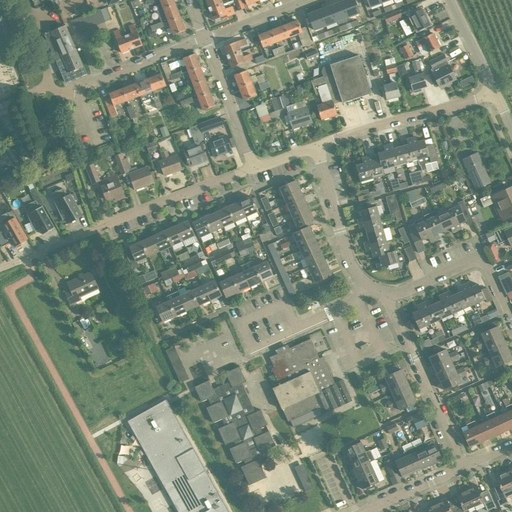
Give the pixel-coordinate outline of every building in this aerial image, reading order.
[(56,5),(54,0),(49,0),(47,2),(49,8),(56,5)] [(160,0),(164,10),(176,5),(173,0),(160,0)] [(205,0),(206,0),(210,10),(223,5),(221,1),(222,0),(205,0)] [(245,9),(242,0),(236,0),(234,1),(238,11),(245,9)] [(349,0),(342,3),(348,18),(359,13),(354,0),(349,0)] [(331,7),(337,22),(348,18),(342,3),(331,7)] [(181,18),(176,5),(164,10),(157,12),(161,22),(162,22),(163,25),(169,23),(181,18)] [(220,20),(220,18),(222,17),(223,19),(235,14),(232,7),(225,10),(223,5),(210,10),(211,14),(209,15),(211,19),(213,19),(213,20),(215,20),(216,22),(220,20)] [(320,11),(326,26),(337,22),(331,7),(320,11)] [(107,9),(101,11),(105,23),(111,20),(107,9)] [(0,29),(2,29),(3,30),(4,29),(6,36),(13,33),(10,27),(7,28),(4,26),(7,21),(9,21),(9,19),(7,19),(3,11),(4,10),(3,10),(2,11),(0,10),(0,29)] [(99,25),(105,23),(101,11),(101,10),(94,12),(99,25)] [(399,10),(384,17),(387,24),(402,17),(399,10)] [(418,31),(429,25),(422,10),(410,15),(411,16),(404,20),(407,26),(408,26),(412,33),(417,30),(418,31)] [(315,31),(326,26),(320,11),(309,15),(310,18),(311,22),(315,31)] [(93,27),(99,25),(94,12),(88,15),(93,27)] [(88,15),(83,17),(88,29),(93,27),(88,15)] [(83,17),(77,19),(82,31),(88,29),(83,17)] [(185,32),(181,18),(169,23),(163,25),(164,27),(165,29),(170,27),(173,36),(185,32)] [(75,34),(82,31),(77,19),(71,21),(75,34)] [(298,21),(285,26),(289,38),(298,35),(300,39),(304,38),(302,33),(298,21)] [(132,34),(127,36),(132,50),(142,46),(135,25),(129,27),(132,34)] [(45,35),(59,68),(65,83),(86,74),(66,26),(45,35)] [(289,38),(285,26),(272,31),(276,43),(289,38)] [(122,54),(132,50),(127,36),(122,38),(120,30),(114,33),(122,54)] [(276,43),(272,31),(259,36),(263,48),(276,43)] [(229,44),(248,36),(247,32),(227,40),(229,44)] [(429,53),(441,48),(434,34),(423,39),(423,41),(416,44),(419,50),(426,47),(429,53)] [(228,58),(241,53),(239,48),(247,45),(245,40),(224,47),(228,58)] [(408,45),(400,49),(405,59),(413,55),(408,45)] [(275,57),(281,55),(278,48),(272,50),(275,57)] [(317,50),(306,55),(308,61),(319,56),(317,50)] [(243,57),(241,53),(228,58),(232,68),(253,61),(251,55),(243,57)] [(184,59),(186,66),(180,69),(181,71),(183,74),(201,67),(195,54),(184,59)] [(433,69),(436,68),(446,62),(447,62),(448,62),(444,55),(430,62),(433,69)] [(264,61),(262,56),(254,59),(256,64),(264,61)] [(344,103),(371,94),(359,56),(323,68),(322,72),(324,77),(312,81),(316,95),(319,94),(323,104),(317,106),(322,120),(337,115),(327,84),(337,81),(344,103)] [(304,60),(300,62),(307,77),(311,75),(304,60)] [(414,71),(421,69),(419,61),(412,64),(414,71)] [(446,62),(436,68),(433,69),(431,70),(433,74),(437,81),(440,87),(456,79),(449,66),(447,62),(446,62)] [(386,67),(388,75),(397,72),(396,65),(386,67)] [(397,67),(399,73),(406,71),(404,65),(397,67)] [(201,67),(183,74),(183,76),(185,79),(191,77),(194,85),(197,84),(205,80),(201,67)] [(239,88),(252,83),(247,71),(234,76),(239,88)] [(161,74),(148,80),(153,91),(166,86),(161,74)] [(388,100),(400,97),(395,74),(389,75),(392,85),(385,87),(388,100)] [(413,92),(414,91),(414,94),(421,92),(420,89),(427,87),(423,75),(409,79),(413,92)] [(472,76),(466,79),(469,85),(474,82),(472,76)] [(135,85),(140,96),(142,102),(153,98),(155,97),(153,91),(148,80),(135,85)] [(194,85),(199,98),(210,93),(205,80),(197,84),(194,85)] [(252,83),(239,88),(244,100),(257,95),(252,83)] [(135,85),(122,89),(127,101),(140,96),(135,85)] [(118,115),(114,106),(127,101),(122,89),(109,94),(111,98),(105,100),(111,117),(118,115)] [(181,91),(174,94),(177,101),(184,98),(181,91)] [(215,106),(210,93),(199,98),(204,111),(215,106)] [(280,109),(286,108),(286,106),(282,96),(277,98),(280,109)] [(307,107),(306,108),(304,101),(291,106),(293,112),(288,114),(293,129),(312,123),(307,107)] [(265,103),(256,108),(259,116),(268,113),(265,103)] [(199,124),(202,134),(210,131),(224,126),(220,117),(199,124)] [(190,167),(207,160),(202,146),(202,147),(200,142),(205,140),(199,125),(190,128),(197,148),(185,153),(190,167)] [(166,127),(160,129),(164,139),(169,136),(166,127)] [(210,131),(202,134),(205,140),(206,140),(207,143),(209,142),(215,158),(233,151),(227,135),(213,140),(210,131)] [(416,137),(411,138),(417,160),(419,166),(420,166),(421,171),(426,170),(425,165),(438,161),(434,145),(426,147),(424,140),(418,142),(416,137)] [(406,163),(407,167),(414,165),(412,161),(417,160),(411,138),(406,140),(408,145),(401,147),(406,163)] [(149,153),(159,150),(156,141),(147,145),(149,153)] [(393,143),(388,145),(394,166),(406,163),(401,147),(395,149),(393,143)] [(378,154),(379,159),(380,159),(383,169),(394,166),(388,145),(383,146),(385,152),(378,154)] [(110,146),(102,149),(105,157),(113,154),(110,146)] [(165,176),(182,170),(177,155),(169,158),(167,151),(161,153),(164,160),(160,161),(165,176)] [(476,189),(490,183),(477,153),(463,160),(476,189)] [(122,154),(116,157),(122,175),(129,173),(128,171),(131,170),(127,158),(124,160),(122,154)] [(372,156),(367,157),(373,178),(385,175),(383,169),(380,159),(379,159),(373,161),(372,156)] [(361,182),(373,178),(367,157),(362,159),(363,164),(356,166),(361,182)] [(94,184),(100,182),(94,165),(87,167),(94,184)] [(131,170),(128,171),(129,173),(135,190),(154,183),(148,167),(139,171),(138,167),(131,170)] [(465,179),(462,172),(454,175),(458,183),(465,179)] [(106,186),(102,187),(105,194),(103,195),(103,196),(104,199),(105,200),(106,199),(107,201),(115,198),(116,201),(125,198),(119,181),(118,182),(116,176),(104,181),(106,186)] [(280,188),(283,197),(300,189),(296,181),(280,188)] [(511,189),(511,188),(495,195),(494,193),(480,199),(484,208),(497,202),(505,219),(502,220),(502,221),(511,216),(511,189)] [(0,189),(0,196),(5,207),(9,205),(2,189),(0,189)] [(83,216),(70,195),(68,196),(64,189),(52,194),(63,220),(68,218),(71,223),(83,216)] [(303,197),(300,189),(283,197),(287,204),(303,197)] [(378,196),(376,191),(369,193),(368,190),(357,193),(359,201),(378,196)] [(29,194),(21,198),(24,204),(32,200),(29,194)] [(239,202),(246,217),(258,212),(251,197),(239,202)] [(290,212),(307,205),(303,197),(287,204),(290,212)] [(459,206),(448,211),(457,231),(462,229),(460,224),(466,221),(465,218),(470,216),(463,200),(457,203),(459,206)] [(55,228),(43,206),(40,208),(36,201),(24,206),(35,232),(40,230),(43,235),(55,228)] [(235,222),(246,217),(239,202),(228,207),(235,222)] [(267,212),(273,209),(271,206),(270,203),(264,205),(267,212)] [(310,213),(307,205),(290,212),(294,220),(310,213)] [(359,224),(380,218),(376,206),(361,211),(362,218),(357,219),(359,224)] [(216,212),(223,227),(235,222),(228,207),(216,212)] [(424,216),(435,241),(440,239),(438,234),(444,231),(437,216),(435,211),(424,216)] [(452,233),(457,231),(448,211),(437,216),(444,231),(450,228),(452,233)] [(28,240),(16,218),(13,219),(9,212),(0,215),(0,225),(8,244),(13,241),(16,246),(28,240)] [(205,218),(212,233),(223,227),(216,212),(205,218)] [(277,218),(274,212),(268,215),(271,221),(277,218)] [(314,221),(310,213),(294,220),(297,228),(314,221)] [(431,243),(435,241),(424,216),(414,221),(413,224),(408,226),(411,233),(410,234),(414,243),(422,240),(422,241),(428,238),(431,243)] [(212,233),(205,218),(193,223),(200,238),(212,233)] [(279,224),(277,218),(271,221),(274,227),(279,224)] [(367,234),(383,230),(380,218),(359,224),(360,229),(365,228),(367,234)] [(188,221),(176,226),(183,241),(195,236),(188,221)] [(165,231),(171,246),(183,241),(176,226),(165,231)] [(283,232),(280,226),(274,229),(277,234),(283,232)] [(293,234),(297,243),(313,235),(310,227),(293,234)] [(511,246),(511,245),(511,228),(505,231),(504,228),(494,233),(499,244),(508,239),(511,246)] [(364,242),(365,247),(386,241),(383,230),(367,234),(369,241),(364,242)] [(165,231),(153,236),(160,252),(171,246),(165,231)] [(317,243),(313,235),(297,243),(300,251),(317,243)] [(148,257),(160,252),(153,236),(142,242),(148,257)] [(386,241),(365,247),(366,252),(372,251),(374,258),(380,256),(379,256),(389,253),(386,241)] [(137,262),(148,257),(142,242),(130,247),(132,252),(126,255),(133,270),(139,267),(137,262)] [(216,243),(209,246),(212,252),(219,249),(216,243)] [(274,243),(268,246),(271,252),(276,249),(274,243)] [(317,243),(300,251),(304,259),(321,251),(317,243)] [(417,259),(414,253),(411,246),(404,249),(410,262),(417,259)] [(308,267),(324,259),(321,251),(304,259),(308,267)] [(381,262),(376,264),(378,269),(399,263),(405,261),(403,254),(397,256),(395,251),(389,253),(379,256),(380,256),(381,262)] [(279,254),(273,257),(275,262),(281,259),(279,254)] [(281,259),(275,262),(278,268),(284,265),(282,263),(281,259)] [(324,259),(308,267),(310,272),(311,275),(328,267),(324,259)] [(255,267),(262,282),(273,277),(267,262),(255,267)] [(243,272),(250,287),(262,282),(255,267),(243,272)] [(332,275),(328,267),(311,275),(315,283),(332,275)] [(286,270),(280,273),(283,278),(288,276),(286,270)] [(232,277),(239,292),(250,287),(243,272),(232,277)] [(511,280),(508,272),(498,277),(506,295),(511,292),(511,280)] [(80,297),(98,288),(91,273),(68,283),(71,291),(66,294),(71,305),(81,300),(80,297)] [(140,286),(142,285),(147,283),(143,275),(137,278),(140,286)] [(178,275),(172,278),(174,284),(181,281),(178,275)] [(220,283),(227,298),(239,292),(232,277),(220,283)] [(215,281),(203,286),(210,301),(221,296),(215,281)] [(470,282),(465,284),(474,304),(476,309),(481,307),(479,302),(485,299),(487,303),(492,300),(487,287),(481,290),(478,284),(472,287),(470,282)] [(456,294),(463,309),(474,304),(465,284),(460,286),(463,291),(456,294)] [(191,291),(198,306),(210,301),(203,286),(191,291)] [(293,286),(288,289),(288,291),(291,296),(297,294),(293,286)] [(180,296),(187,311),(198,306),(191,291),(180,296)] [(178,292),(167,297),(168,301),(175,316),(187,311),(180,296),(178,292)] [(448,292),(443,294),(452,314),(463,309),(456,294),(450,297),(448,292)] [(441,319),(452,314),(443,294),(439,296),(441,301),(434,304),(441,319)] [(175,316),(168,301),(157,307),(163,322),(175,316)] [(435,322),(441,319),(434,304),(428,307),(426,302),(421,304),(430,324),(432,327),(436,325),(435,322)] [(419,329),(430,324),(421,304),(417,306),(419,311),(412,314),(419,329)] [(480,318),(482,323),(490,320),(488,315),(480,318)] [(482,323),(480,318),(473,321),(475,326),(482,323)] [(79,336),(80,335),(85,333),(78,320),(73,323),(79,336)] [(477,346),(502,335),(498,326),(481,334),(483,339),(476,342),(477,346)] [(489,351),(506,343),(502,335),(477,346),(479,349),(486,346),(489,351)] [(439,343),(437,338),(430,341),(429,339),(419,343),(422,350),(439,343)] [(294,427),(323,414),(352,401),(344,381),(336,385),(323,357),(319,358),(315,349),(311,339),(270,357),(274,367),(272,368),(279,385),(279,386),(274,388),(273,388),(282,409),(285,416),(288,415),(294,427)] [(485,362),(509,351),(506,343),(489,351),(491,355),(483,359),(485,362)] [(433,366),(457,355),(456,351),(448,354),(446,350),(441,352),(436,354),(429,357),(433,366)] [(511,357),(509,351),(485,362),(486,366),(494,362),(496,367),(511,359),(511,357)] [(459,358),(457,355),(433,366),(437,374),(454,366),(452,362),(459,358)] [(440,382),(465,371),(463,368),(456,371),(454,366),(437,374),(440,382)] [(187,371),(191,377),(194,376),(197,381),(201,379),(207,376),(203,369),(197,373),(193,367),(187,371)] [(209,380),(195,387),(202,402),(208,399),(211,406),(207,408),(213,423),(222,419),(225,426),(218,429),(226,445),(234,441),(236,446),(230,449),(236,463),(244,460),(246,465),(241,467),(249,485),(267,477),(260,462),(270,458),(266,450),(276,446),(269,431),(263,434),(260,428),(268,425),(261,410),(255,412),(242,384),(247,382),(240,367),(225,373),(230,382),(213,389),(209,380)] [(185,369),(176,373),(180,383),(183,382),(189,379),(185,369)] [(382,390),(406,379),(402,370),(385,377),(387,382),(369,390),(371,394),(382,390)] [(465,371),(440,382),(444,391),(461,383),(459,378),(466,375),(465,371)] [(274,374),(270,376),(269,377),(274,388),(279,386),(274,374)] [(500,385),(497,377),(488,382),(490,387),(491,389),(500,385)] [(406,379),(382,390),(383,393),(390,389),(392,394),(409,386),(406,379)] [(389,405),(413,395),(409,386),(392,394),(394,399),(387,402),(389,405)] [(413,395),(389,405),(390,409),(398,406),(400,411),(406,408),(408,412),(415,409),(413,405),(417,403),(413,395)] [(229,511),(166,400),(128,421),(178,511),(229,511)] [(509,430),(511,428),(511,409),(510,405),(506,407),(508,412),(502,415),(509,430)] [(428,424),(422,412),(411,417),(414,423),(417,429),(428,424)] [(495,412),(490,414),(499,434),(509,430),(502,415),(497,417),(495,412)] [(488,421),(483,423),(490,438),(499,434),(490,414),(486,416),(488,421)] [(475,421),(471,423),(480,443),(490,438),(483,423),(477,426),(475,421)] [(470,447),(480,443),(471,423),(467,425),(469,430),(463,432),(470,447)] [(423,443),(432,464),(443,460),(433,439),(423,443)] [(349,460),(365,452),(361,442),(345,449),(349,460)] [(413,448),(423,469),(432,464),(423,443),(413,448)] [(405,457),(413,473),(423,469),(413,448),(403,452),(405,457)] [(354,469),(370,462),(374,460),(370,450),(365,452),(349,460),(354,469)] [(413,473),(405,457),(395,461),(403,478),(413,473)] [(370,462),(354,469),(358,479),(374,472),(380,469),(375,459),(374,460),(370,462)] [(393,464),(392,464),(387,466),(392,477),(397,474),(393,464)] [(374,472),(358,479),(363,489),(366,488),(367,490),(375,486),(374,484),(379,482),(384,479),(380,469),(374,472)] [(511,489),(511,486),(505,471),(495,476),(500,487),(495,489),(500,500),(506,497),(504,493),(511,489)] [(392,477),(390,478),(393,485),(401,482),(397,474),(392,477)] [(310,478),(302,482),(306,492),(314,488),(310,478)] [(476,485),(466,489),(474,507),(484,503),(485,506),(491,504),(486,493),(481,495),(476,485)] [(469,511),(468,510),(474,507),(466,489),(456,493),(461,504),(456,507),(458,511),(469,511)] [(446,498),(436,503),(439,511),(458,511),(456,507),(450,509),(446,498)] [(439,511),(436,503),(426,507),(428,511),(439,511)]
